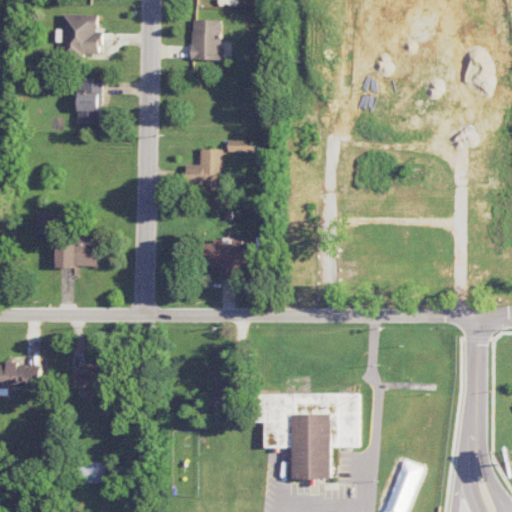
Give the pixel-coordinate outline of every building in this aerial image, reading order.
[(63,57),(86,58),(86,54),(102,54),(102,31),(98,31),(99,14),(63,14),(63,29),(57,29),(57,42),(63,42),(63,57)] [(192,59),(222,60),(222,20),(193,19),(192,59)] [(78,123),(101,124),(103,79),(79,78),(78,123)] [(255,151),(255,140),(229,140),(229,151),(255,151)] [(201,165),(187,164),(187,184),(211,185),(211,191),(222,191),(223,149),(201,148),(201,165)] [(36,234),(54,234),(54,212),(37,212),(36,234)] [(99,244),(91,243),(91,237),(81,237),(81,243),(58,243),(58,266),(98,267),(99,244)] [(207,268),(220,268),(220,279),(235,279),(235,266),(254,267),(255,243),(243,243),(243,239),(215,238),(215,243),(208,243),(207,268)] [(41,363),(0,363),(0,393),(8,394),(8,388),(41,388),(41,363)] [(88,395),(106,395),(106,369),(88,369),(88,372),(70,372),(70,389),(80,389),(80,385),(88,385),(88,395)] [(333,447),(361,447),(360,393),(263,394),(263,422),(266,422),(266,447),(294,447),(295,479),(334,478),(333,447)] [(231,397),(216,396),(216,410),(230,411),(231,397)] [(107,462),(84,462),(83,482),(106,482),(107,462)]
